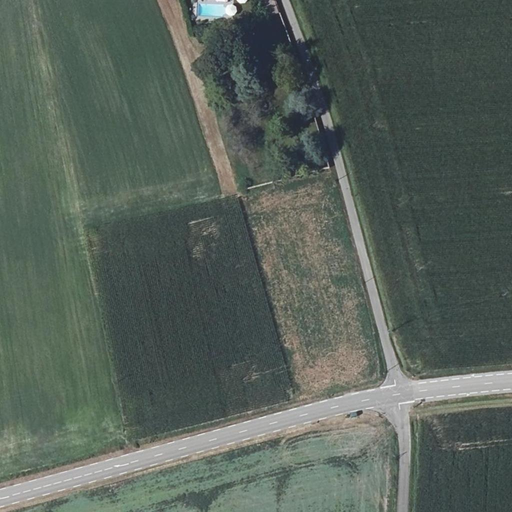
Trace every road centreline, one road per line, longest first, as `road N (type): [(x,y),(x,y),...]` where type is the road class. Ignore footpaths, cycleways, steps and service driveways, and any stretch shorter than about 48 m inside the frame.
road 1 (secondary): [(0,493),(398,390)]
road 2 (unclassified): [(398,390),(328,118),(284,0)]
road 3 (unclassified): [(403,511),(398,390)]
